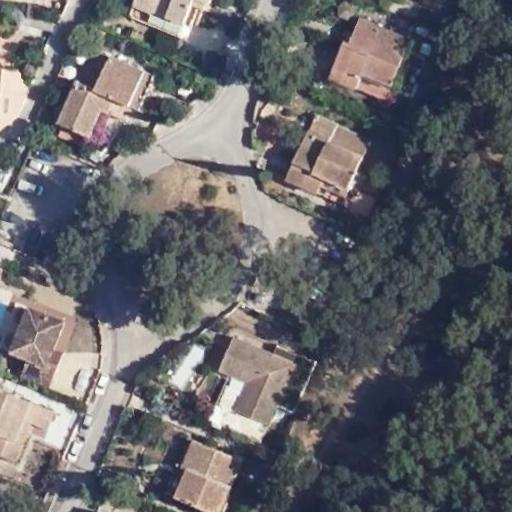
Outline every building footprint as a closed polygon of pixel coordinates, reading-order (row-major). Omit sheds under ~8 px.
[(136,0),(173,15),(180,0),(136,0)] [(322,49),(352,63),(354,57),(384,68),(402,24),(349,1),(343,16),(337,14),(322,49)] [(90,35),(75,68),(94,76),(108,42),(90,35)] [(94,76),(75,68),(55,111),(59,112),(81,121),(85,123),(98,95),(106,99),(122,106),(126,93),(136,71),(145,75),(151,60),(108,42),(94,76)] [(354,57),(352,63),(322,49),(318,60),(347,71),(378,83),(381,73),(384,68),(354,57)] [(18,52),(0,50),(0,109),(5,106),(11,102),(16,97),(20,91),(32,64),(18,52)] [(136,71),(126,93),(135,96),(145,75),(136,71)] [(98,95),(85,123),(94,126),(106,99),(98,95)] [(305,98),(298,116),(321,124),(327,108),(305,98)] [(321,124),(298,116),(279,162),(335,185),(362,122),(327,108),(321,124)] [(59,112),(55,123),(76,132),(81,121),(59,112)] [(61,230),(51,254),(69,260),(79,238),(61,230)] [(29,349),(21,366),(48,378),(56,360),(47,355),(54,340),(66,312),(33,298),(12,340),(29,349)] [(291,343),(227,316),(212,348),(243,361),(230,392),(264,405),(291,343)] [(64,345),(54,340),(47,355),(56,360),(64,345)] [(51,400),(0,378),(0,444),(13,449),(25,424),(17,419),(21,410),(30,413),(43,420),(51,400)] [(25,424),(30,413),(21,410),(17,419),(25,424)] [(160,473),(175,479),(187,446),(182,444),(192,417),(182,413),(160,473)] [(187,446),(175,479),(218,495),(241,437),(192,417),(182,444),(187,446)] [(143,511),(107,495),(98,511),(143,511)]
